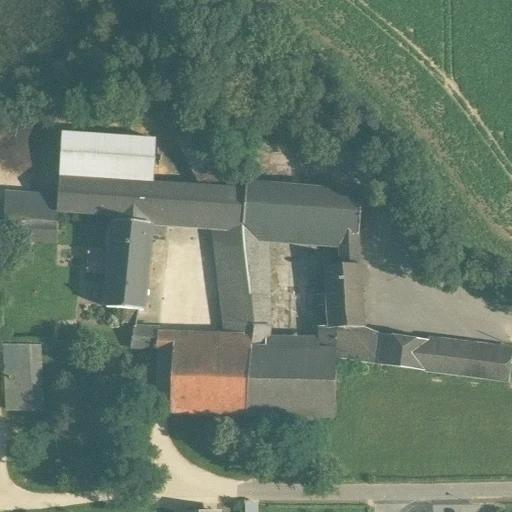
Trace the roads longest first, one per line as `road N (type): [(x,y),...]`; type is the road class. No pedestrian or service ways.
road 1 (residential): [(383,493),(158,491)]
road 2 (track): [(158,491),(6,506),(0,486)]
road 3 (residential): [(511,491),(383,493)]
